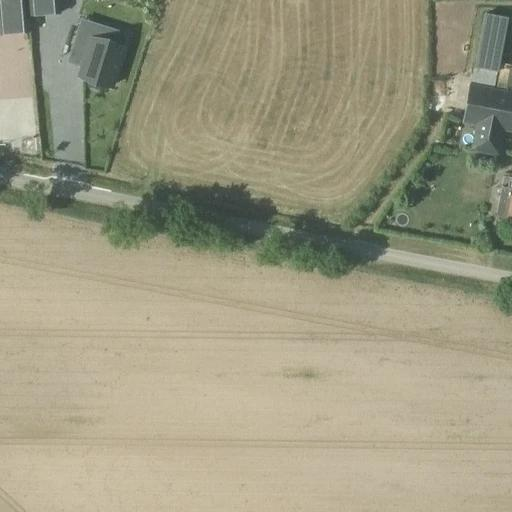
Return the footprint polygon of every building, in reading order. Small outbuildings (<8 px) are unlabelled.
[(94,26),(80,72),(115,82),(129,36),(94,26)] [(511,94),(496,91),(499,73),(474,68),(463,122),(477,125),(472,150),(498,155),(503,130),(511,131),(511,94)] [(61,157),(81,157),(80,127),(60,128),(61,157)] [(455,150),(455,131),(444,131),(444,150),(455,150)] [(511,221),(511,189),(501,188),(496,218),(507,220),(507,221),(511,221)]
